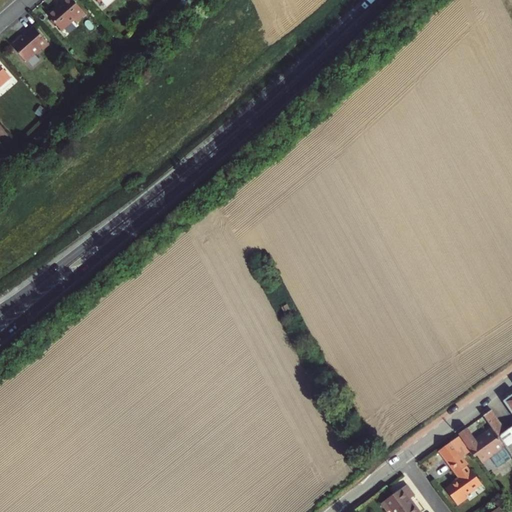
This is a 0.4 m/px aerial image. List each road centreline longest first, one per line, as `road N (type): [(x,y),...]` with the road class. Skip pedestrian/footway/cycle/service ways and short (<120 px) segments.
road 1 (trunk): [(0,337),(272,114),(393,0)]
road 2 (trunk): [(373,0),(251,114),(0,312)]
road 3 (tertiary): [(402,458),(511,379)]
